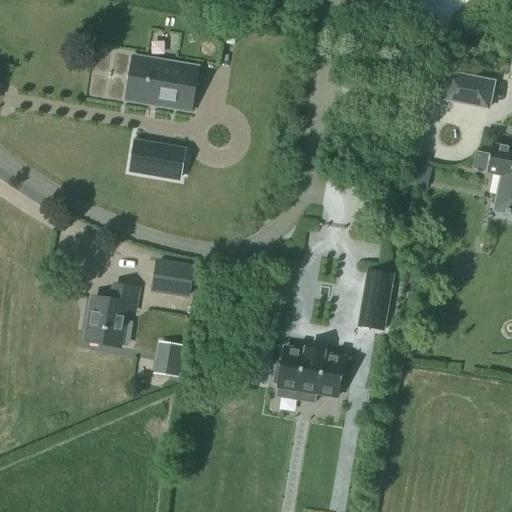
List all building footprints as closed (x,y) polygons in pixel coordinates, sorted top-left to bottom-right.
[(190,113),(197,69),(132,57),(125,102),(190,113)] [(496,82),(446,72),(440,102),(490,112),(496,82)] [(475,153),(472,171),(476,172),(476,174),(499,178),(491,213),(511,217),(511,223),(511,222),(511,148),(491,144),(489,155),(475,153)] [(134,147),(131,163),(145,166),(147,149),(134,147)] [(183,155),(169,153),(165,179),(179,181),(183,155)] [(409,164),(404,186),(428,191),(433,169),(423,167),(412,164),(409,164)] [(189,301),(195,267),(156,261),(150,295),(189,301)] [(366,271),(357,328),(386,333),(395,275),(366,271)] [(134,314),(137,290),(114,287),(111,302),(93,299),(86,344),(118,349),(124,312),(134,314)] [(158,343),(153,374),(178,379),(183,347),(158,343)] [(338,401),(345,358),(323,354),(323,349),(307,346),(306,351),(284,347),(281,367),(275,366),(272,385),(276,386),(275,391),(277,391),(276,399),(315,405),(316,397),(338,401)]
